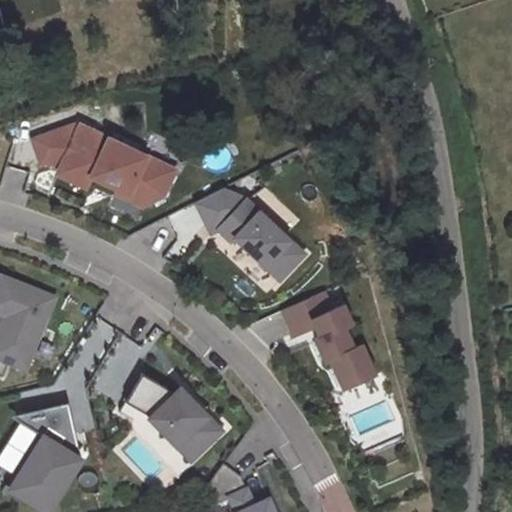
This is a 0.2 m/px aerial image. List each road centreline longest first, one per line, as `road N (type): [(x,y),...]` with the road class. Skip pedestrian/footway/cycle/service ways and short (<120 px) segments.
road 1 (unclassified): [(392,0),(433,140),(473,454),(466,511)]
road 2 (residential): [(336,511),(277,403),(219,337),(150,283),(80,244),(0,217)]
